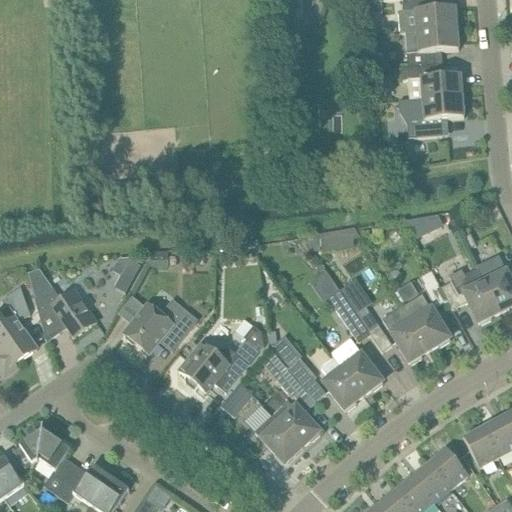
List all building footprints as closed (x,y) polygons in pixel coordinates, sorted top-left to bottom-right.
[(417,0),(402,1),(403,14),(394,15),(396,36),(417,34),(457,31),(455,9),(432,11),(431,0),(417,0)] [(457,31),(417,34),(419,54),(407,55),(408,69),(437,67),(436,54),(458,52),(457,31)] [(380,41),(372,42),(373,54),(381,53),(380,41)] [(437,67),(408,69),(400,69),(401,82),(421,81),(422,102),(462,99),(460,77),(438,79),(437,67)] [(462,99),(422,102),(402,103),(408,124),(412,124),(413,141),(443,138),(441,122),(464,120),(462,99)] [(416,220),(405,222),(414,240),(423,236),(416,220)] [(355,251),(352,232),(304,240),(314,255),(325,253),(325,256),(355,251)] [(469,251),(476,248),(471,237),(463,240),(469,251)] [(150,262),(150,267),(167,268),(167,257),(168,253),(155,253),(153,256),(150,262)] [(120,259),(112,272),(122,278),(115,291),(125,297),(144,264),(133,258),(120,259)] [(486,268),(478,272),(500,315),(511,308),(511,285),(501,265),(488,272),(486,268)] [(500,315),(478,272),(462,280),(460,275),(449,281),(451,284),(440,290),(452,313),(467,305),(478,326),(500,315)] [(420,279),(424,286),(435,280),(431,273),(420,279)] [(35,302),(42,325),(47,345),(60,335),(57,324),(60,322),(73,341),(96,325),(74,293),(61,302),(52,289),(35,302)] [(0,374),(4,380),(17,371),(15,367),(37,352),(19,326),(30,317),(20,290),(1,303),(8,312),(0,317),(0,374)] [(368,334),(356,317),(344,300),(338,290),(327,297),(357,342),(368,334)] [(422,298),(403,310),(429,353),(450,341),(439,324),(431,311),(430,311),(422,298)] [(177,347),(190,332),(197,323),(172,303),(161,317),(147,306),(123,336),(149,357),(165,337),(177,347)] [(356,317),(368,334),(382,355),(392,348),(366,310),(356,317)] [(429,353),(403,310),(382,322),(409,366),(429,353)] [(251,337),(235,356),(233,354),(229,352),(225,351),(221,352),(218,353),(215,356),(201,345),(178,373),(187,380),(185,382),(186,386),(195,394),(199,390),(206,396),(214,386),(226,396),(238,380),(264,348),(263,336),(254,329),(248,336),(251,337)] [(361,356),(342,371),(363,399),(382,384),(361,356)] [(297,363),(288,371),(316,405),(326,397),(314,382),(316,380),(300,361),(297,363)] [(278,379),(275,382),(292,401),(294,399),(306,413),(316,405),(288,371),(278,379)] [(363,399),(342,371),(323,385),(332,397),(344,413),(363,399)] [(220,409),(234,421),(253,397),(239,386),(220,409)] [(288,404),(272,418),(302,450),(320,434),(296,408),(294,410),(288,404)] [(511,414),(501,420),(511,439),(511,414)] [(302,450),(272,418),(255,435),(285,467),(302,450)] [(511,439),(501,420),(482,430),(498,461),(511,453),(511,439)] [(498,461),(482,430),(463,441),(479,471),(498,461)] [(20,449),(13,453),(25,471),(37,462),(37,464),(38,464),(38,463),(55,474),(70,451),(69,451),(43,433),(43,432),(42,432),(41,434),(21,448),(20,447),(19,448),(20,449)] [(429,465),(451,492),(468,478),(446,452),(429,465)] [(4,460),(0,462),(0,494),(5,501),(24,488),(4,458),(3,459),(4,460)] [(451,492),(429,465),(413,479),(434,506),(451,492)] [(70,479),(65,486),(57,498),(68,506),(74,497),(91,508),(111,480),(94,468),(93,467),(80,486),(70,479)] [(57,498),(65,486),(52,477),(51,477),(43,489),(57,498)] [(413,479),(396,493),(411,511),(426,511),(434,506),(413,479)] [(111,480),(91,508),(88,511),(115,511),(129,492),(128,491),(128,492),(111,480)] [(411,511),(396,493),(379,507),(382,511),(411,511)] [(507,501),(496,508),(498,511),(506,511),(511,509),(507,501)]
